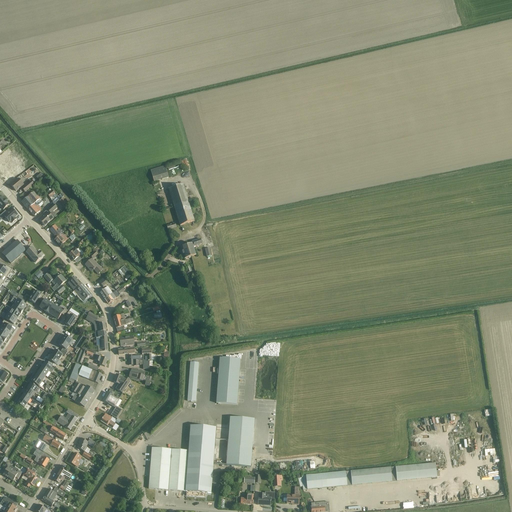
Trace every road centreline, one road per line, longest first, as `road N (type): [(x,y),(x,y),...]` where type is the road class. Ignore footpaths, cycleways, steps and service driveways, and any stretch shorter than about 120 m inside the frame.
road 1 (tertiary): [(85,421),(112,369),(109,322),(31,219)]
road 2 (residential): [(17,371),(32,368),(57,329),(31,313),(1,360)]
